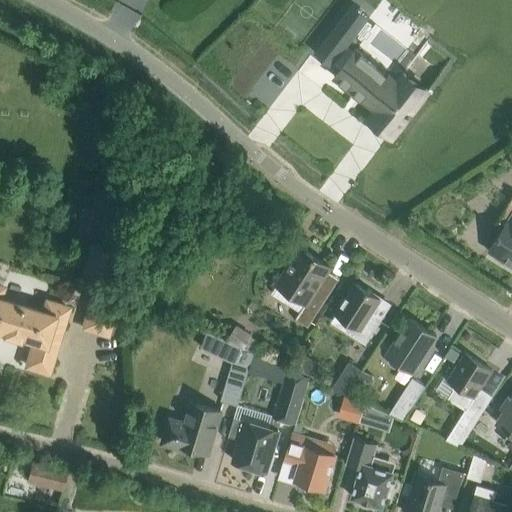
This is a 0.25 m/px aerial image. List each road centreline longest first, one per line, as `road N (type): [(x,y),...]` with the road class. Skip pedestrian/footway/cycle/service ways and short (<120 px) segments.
road 1 (unclassified): [(511,332),(347,223),(151,61),(34,0)]
road 2 (residential): [(0,433),(280,511)]
